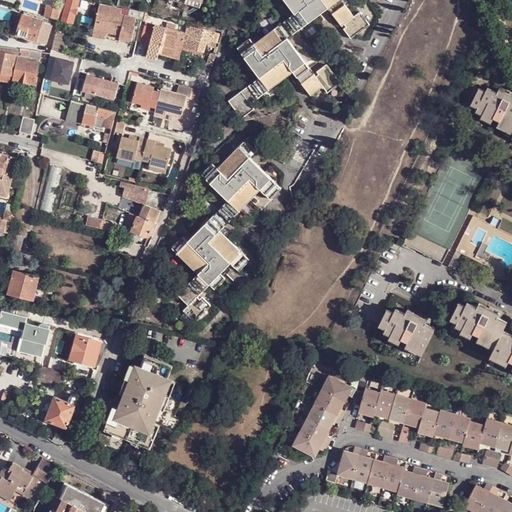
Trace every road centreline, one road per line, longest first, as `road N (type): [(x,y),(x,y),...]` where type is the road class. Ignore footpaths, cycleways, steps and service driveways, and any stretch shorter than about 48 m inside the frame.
road 1 (primary): [(453,0),(198,511)]
road 2 (residential): [(69,461),(217,61)]
